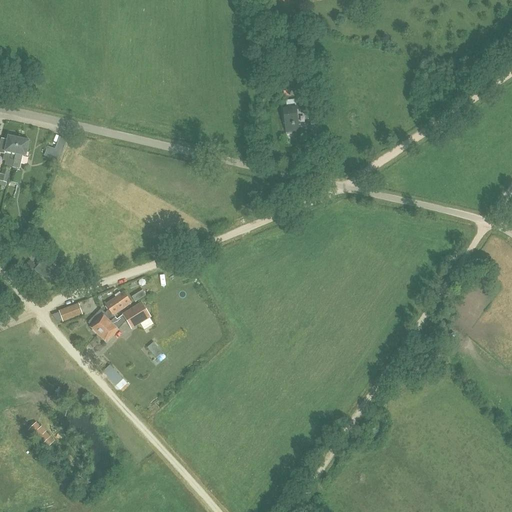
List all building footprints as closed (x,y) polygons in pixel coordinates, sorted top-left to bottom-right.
[(293,0),(273,0),(276,17),(295,15),(293,0)] [(291,59),(279,60),(281,74),(280,74),(283,92),(284,91),(284,97),(291,96),(290,91),(297,90),(294,72),(292,73),(291,59)] [(283,109),(286,133),(300,131),(296,100),(286,101),(287,109),(283,109)] [(1,138),(0,144),(0,153),(4,154),(3,160),(6,161),(5,166),(8,167),(14,168),(21,138),(9,136),(8,140),(1,138)] [(64,149),(68,138),(64,137),(60,147),(64,149)] [(21,138),(14,168),(20,169),(23,156),(26,156),(30,140),(21,138)] [(0,180),(8,182),(11,169),(2,167),(1,174),(0,173),(0,180)] [(19,184),(22,171),(14,169),(11,182),(19,184)] [(47,259),(36,269),(49,283),(58,275),(51,268),(53,266),(47,259)] [(30,260),(24,265),(30,271),(36,266),(30,260)] [(154,275),(139,280),(145,295),(157,291),(154,283),(157,282),(154,275)] [(92,327),(91,328),(99,335),(116,318),(113,315),(132,303),(125,293),(106,305),(109,310),(106,313),(92,327)] [(142,303),(123,315),(126,319),(128,323),(132,329),(140,324),(143,322),(150,318),(142,303)] [(59,311),(59,313),(62,321),(63,323),(83,315),(79,304),(59,311)] [(116,318),(99,335),(106,342),(118,330),(123,325),(122,324),(126,319),(123,315),(118,319),(116,318)] [(434,333),(429,338),(437,347),(443,341),(434,333)] [(151,352),(158,347),(153,342),(147,347),(151,352)] [(116,372),(109,378),(116,386),(123,379),(116,372)] [(37,422),(28,431),(47,449),(55,441),(37,422)]
